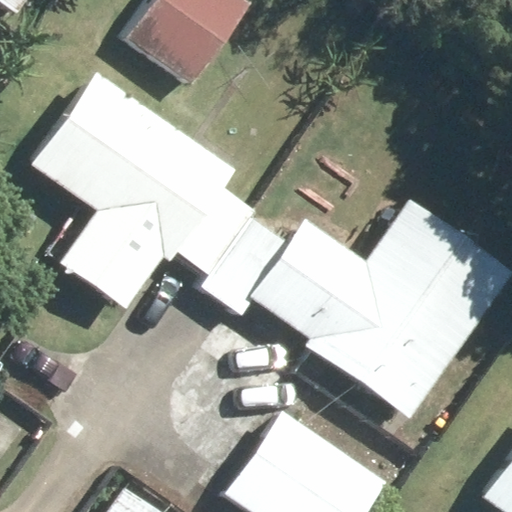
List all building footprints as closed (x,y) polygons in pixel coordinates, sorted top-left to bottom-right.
[(21,0),(0,0),(0,15),(8,21),(21,0)] [(146,0),(117,43),(178,86),(231,10),(215,0),(146,0)] [(110,317),(148,262),(149,263),(154,256),(293,347),(291,351),(392,423),(491,284),(390,212),(347,272),(207,180),(212,172),(76,79),(13,170),(81,217),(43,272),(110,317)] [(24,336),(0,368),(39,397),(63,365),(24,336)] [(264,422),(208,503),(220,511),(353,511),(367,492),(264,422)] [(511,511),(511,427),(464,503),(477,511),(511,511)] [(131,511),(112,498),(101,511),(131,511)]
